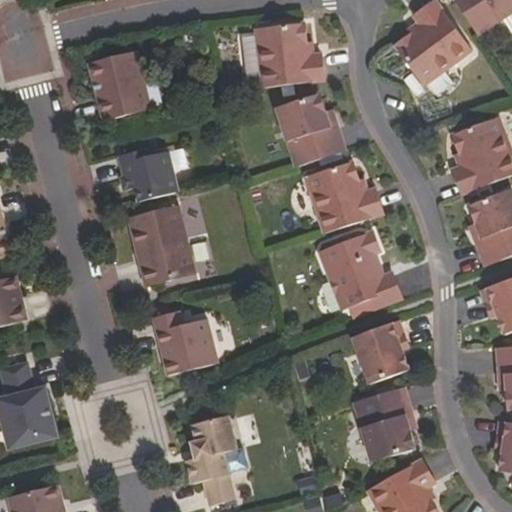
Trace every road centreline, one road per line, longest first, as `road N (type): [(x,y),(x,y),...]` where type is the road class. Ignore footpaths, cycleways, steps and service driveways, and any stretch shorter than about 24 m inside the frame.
road 1 (residential): [(371,0),(361,31),(365,93),(420,194),(433,237),(455,439),(469,473),(503,511)]
road 2 (residential): [(20,44),(137,511)]
road 3 (residential): [(20,44),(209,5),(274,0)]
